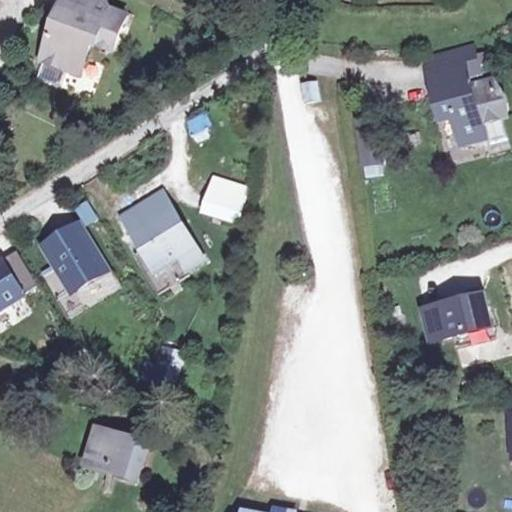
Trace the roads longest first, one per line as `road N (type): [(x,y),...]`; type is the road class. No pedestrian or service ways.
road 1 (residential): [(285,21),(347,417),(373,511)]
road 2 (residential): [(285,21),(0,220)]
